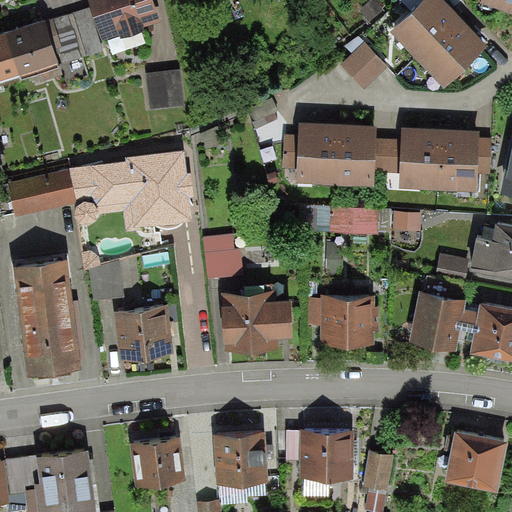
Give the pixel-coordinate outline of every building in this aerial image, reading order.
[(84,0),(88,9),(100,46),(120,40),(122,47),(144,40),(142,32),(158,27),(149,0),(84,0)] [(377,0),(369,0),(358,9),(369,22),(385,9),(377,0)] [(487,53),(437,0),(428,0),(395,32),(448,89),(487,53)] [(511,0),(486,0),(485,5),(511,12),(511,0)] [(46,23),(60,66),(102,52),(100,46),(88,9),(46,23)] [(0,86),(60,66),(46,23),(0,37),(0,86)] [(385,69),(357,39),(345,51),(353,58),(341,69),(362,91),(385,69)] [(182,108),(179,75),(147,78),(150,111),(182,108)] [(272,103),(248,114),(255,130),(279,119),(272,103)] [(304,140),(303,172),(303,188),(372,188),(372,177),(372,145),(372,132),(304,132),(304,140)] [(399,133),(399,145),(399,177),(399,194),(473,195),(473,181),(473,148),(473,134),(399,133)] [(304,140),(283,140),(283,172),(303,172),(304,140)] [(399,145),(372,145),(372,177),(399,177),(399,145)] [(489,148),(473,148),(473,181),(489,181),(489,148)] [(70,173),(73,203),(92,201),(94,213),(125,210),(128,236),(192,229),(189,203),(195,202),(193,176),(186,176),(184,156),(126,162),(126,168),(70,173)] [(70,173),(7,189),(13,225),(75,210),(73,203),(70,173)] [(387,212),(310,211),(310,229),(329,229),(329,236),(387,236),(387,212)] [(419,213),(394,213),(394,234),(419,234),(419,213)] [(487,241),(479,239),(472,279),(511,285),(511,233),(502,232),(501,235),(488,233),(487,241)] [(231,237),(202,239),(205,285),(242,283),(240,251),(231,252),(231,237)] [(468,264),(438,259),(434,283),(464,288),(468,264)] [(117,266),(89,269),(92,304),(121,301),(117,266)] [(68,267),(16,272),(27,384),(79,379),(68,267)] [(271,293),(223,295),(226,364),(281,362),(281,351),(295,350),(293,311),(271,312),(271,293)] [(468,306),(420,298),(411,351),(458,359),(462,339),(477,342),(474,361),(511,367),(511,310),(484,306),(482,318),(467,316),(468,306)] [(370,299),(309,302),(310,328),(324,327),(325,351),(373,349),(370,299)] [(165,308),(116,311),(119,366),(169,363),(165,308)] [(263,431),(212,437),(218,494),(269,489),(263,431)] [(346,432),(301,431),(300,486),(344,487),(346,432)] [(506,443),(454,434),(445,492),(497,501),(506,443)] [(175,441),(131,446),(137,500),(181,495),(175,441)] [(24,493),(26,511),(95,511),(87,451),(33,459),(38,491),(24,493)] [(391,457),(368,454),(363,493),(386,496),(391,457)] [(33,455),(0,459),(7,511),(26,511),(24,493),(38,491),(33,459),(33,455)]
